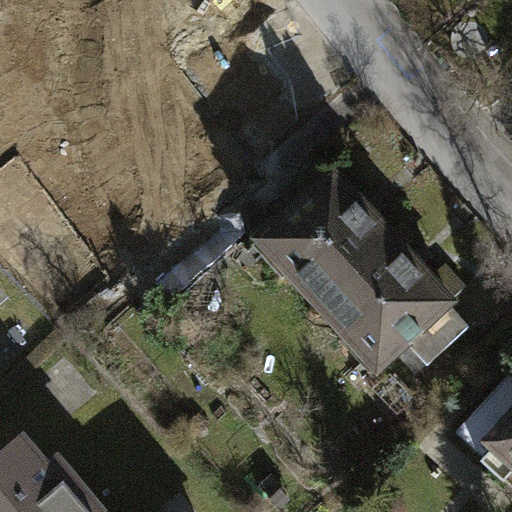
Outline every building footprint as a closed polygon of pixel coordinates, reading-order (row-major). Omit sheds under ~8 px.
[(167,0),(86,65),(124,112),(139,100),(187,160),(286,81),(221,0),(167,0)] [(258,234),(317,301),(390,235),(332,169),(258,234)] [(317,301),(376,366),(405,341),(448,302),(450,301),(390,235),(317,301)] [(448,302),(405,341),(426,364),(469,325),(448,302)] [(511,370),(453,432),(505,481),(511,473),(511,370)] [(0,505),(0,511),(95,511),(99,509),(56,458),(0,505)]
